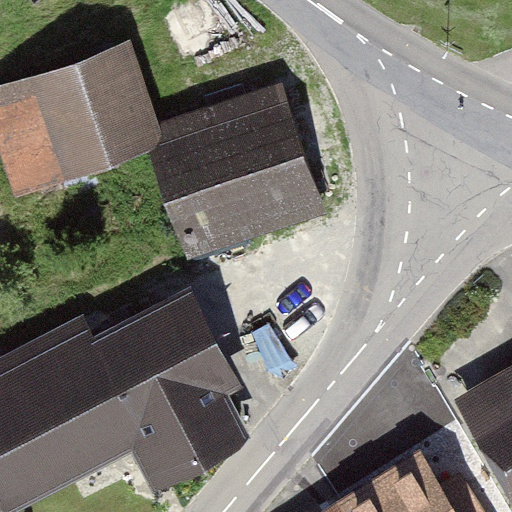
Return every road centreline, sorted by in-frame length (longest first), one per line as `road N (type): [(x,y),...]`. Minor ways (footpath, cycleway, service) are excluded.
road 1 (tertiary): [(225,511),(386,322),(461,175)]
road 2 (tertiary): [(461,175),(364,39),(311,0)]
